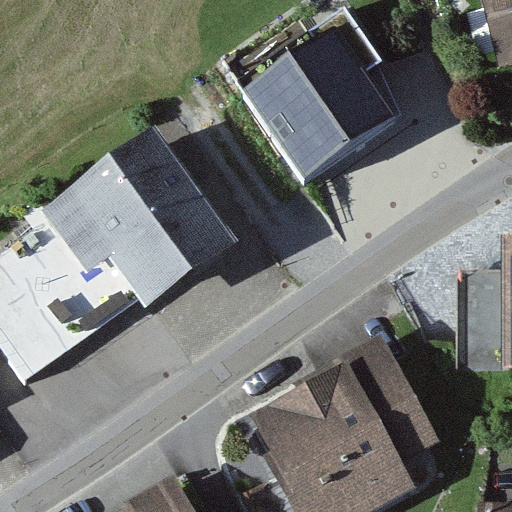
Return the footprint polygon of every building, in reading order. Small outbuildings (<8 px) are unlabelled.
[(511,0),(488,0),(503,58),(511,55),(511,0)] [(351,12),(236,96),(309,192),(416,119),(351,12)] [(233,239),(152,130),(43,212),(91,276),(110,262),(143,306),(233,239)] [(511,256),(493,256),(493,378),(511,378),(511,256)] [(252,418),(303,511),(377,511),(416,491),(402,464),(438,445),(384,347),(252,418)] [(122,511),(194,511),(179,482),(122,511)]
